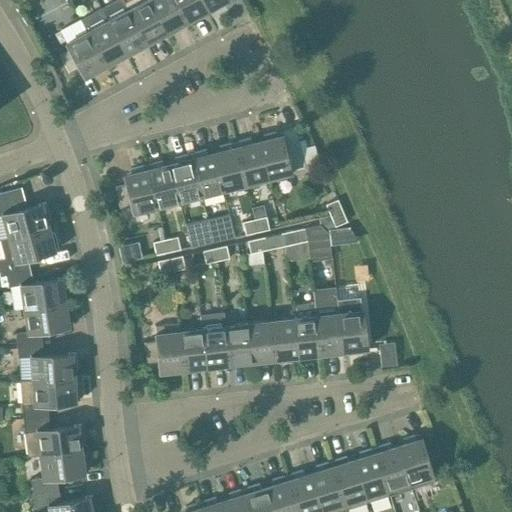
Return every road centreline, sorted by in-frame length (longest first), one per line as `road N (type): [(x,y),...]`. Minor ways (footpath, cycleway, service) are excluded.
road 1 (residential): [(124,490),(369,413),(387,405),(384,382),(111,414)]
road 2 (residential): [(279,94),(247,32),(59,143)]
road 3 (residential): [(111,414),(96,275),(59,143)]
road 4 (residential): [(59,143),(279,94)]
road 5 (residential): [(59,143),(0,28)]
